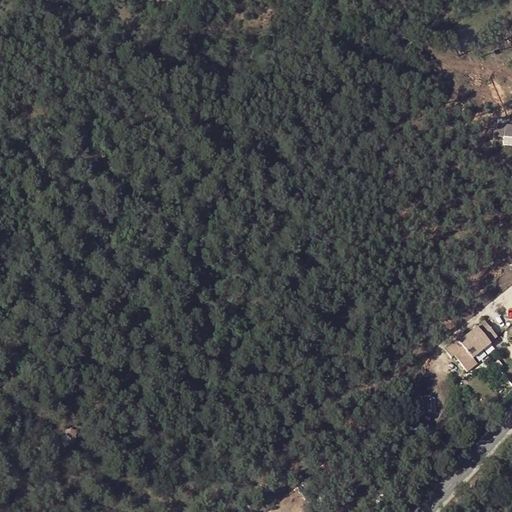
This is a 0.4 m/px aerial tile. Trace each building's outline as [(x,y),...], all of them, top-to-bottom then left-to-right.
[(79,52),(78,60),(87,60),(87,53),(79,52)] [(511,120),(493,119),(492,129),(511,131),(511,120)] [(454,363),(468,380),(476,373),(473,369),(492,353),(489,350),(497,344),(485,328),(458,351),(462,356),(454,363)] [(412,411),(411,430),(420,430),(421,411),(412,411)] [(57,444),(58,454),(68,453),(67,443),(57,444)]
